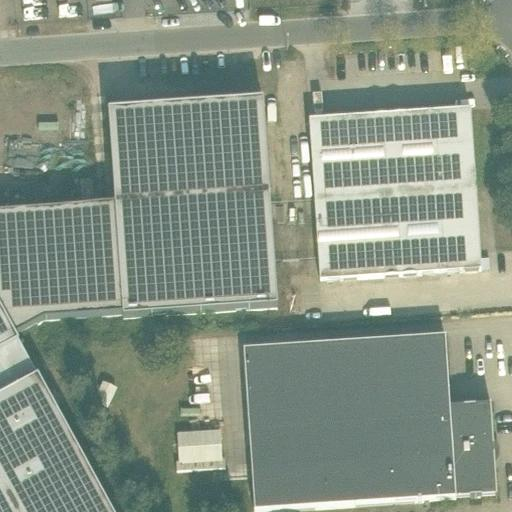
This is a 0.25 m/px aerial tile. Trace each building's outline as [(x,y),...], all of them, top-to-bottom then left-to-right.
[(0,403),(39,383),(17,343),(45,327),(123,322),(277,312),(263,104),(109,115),(115,209),(0,216),(0,403)] [(470,112),(309,123),(320,285),(481,274),(470,112)] [(254,511),(304,511),(496,499),(496,500),(497,500),(491,407),(489,407),(489,408),(450,411),(445,340),(244,354),(254,511)] [(108,511),(39,383),(0,403),(0,511),(108,511)] [(218,465),(217,433),(172,434),(172,466),(218,465)]
